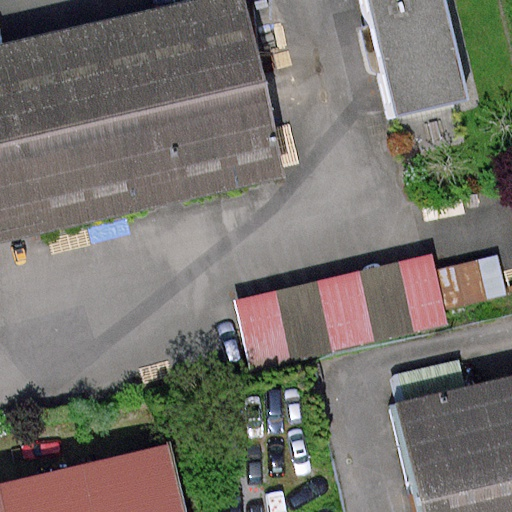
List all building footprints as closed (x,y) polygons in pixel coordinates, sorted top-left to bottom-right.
[(0,237),(157,201),(279,172),(238,0),(216,0),(0,50),(0,237)] [(446,0),(362,0),(390,115),(469,97),(446,0)] [(241,357),(443,324),(431,251),(229,284),(241,357)] [(511,511),(511,383),(401,408),(424,511),(511,511)] [(0,488),(0,511),(179,511),(166,452),(0,488)]
